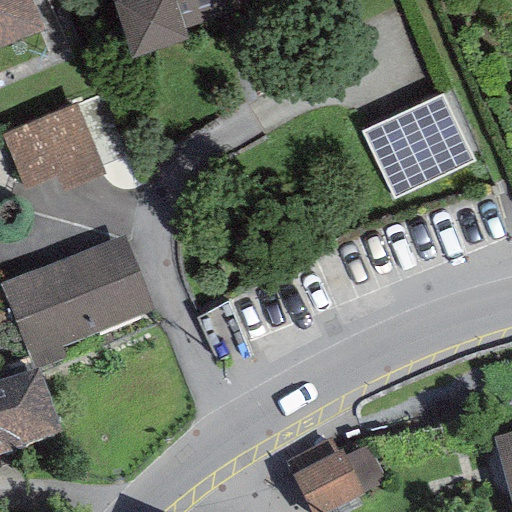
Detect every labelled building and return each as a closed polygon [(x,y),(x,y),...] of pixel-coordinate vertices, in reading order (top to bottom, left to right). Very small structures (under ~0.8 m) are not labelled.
[(30,0),(0,0),(0,46),(42,30),(30,0)] [(113,0),(111,1),(129,57),(188,38),(184,27),(203,21),(200,12),(238,0),(113,0)] [(442,89),(361,127),(392,193),(473,156),(442,89)] [(76,105),(1,135),(22,189),(55,176),(61,191),(104,174),(76,105)] [(122,235),(0,282),(35,368),(63,357),(59,346),(152,310),(122,235)] [(35,368),(0,379),(0,453),(57,435),(35,368)] [(511,433),(492,439),(511,507),(511,433)] [(337,450),(291,473),(310,511),(330,511),(356,500),(337,450)]
